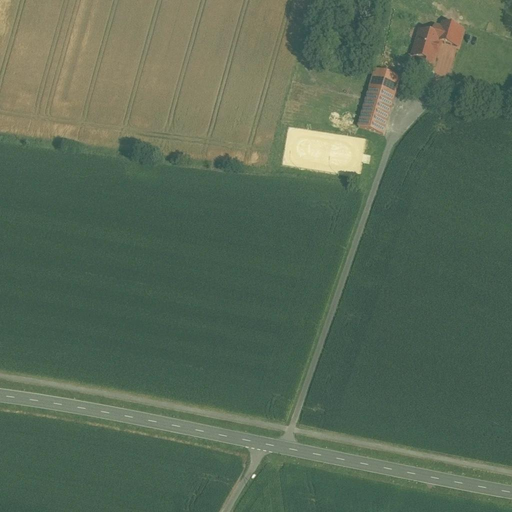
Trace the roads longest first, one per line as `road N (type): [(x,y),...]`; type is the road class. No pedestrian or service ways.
road 1 (primary): [(0,397),(265,445)]
road 2 (primary): [(265,445),(511,493)]
